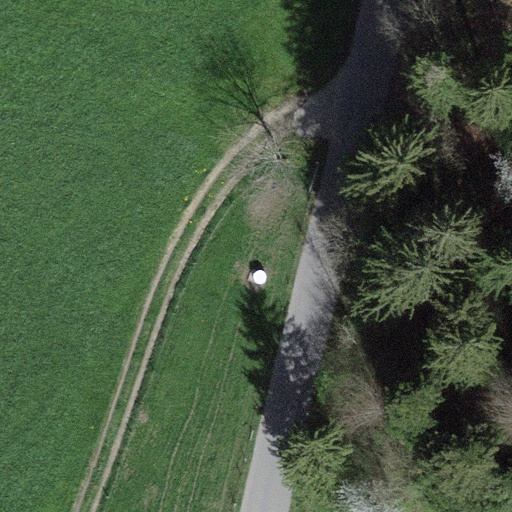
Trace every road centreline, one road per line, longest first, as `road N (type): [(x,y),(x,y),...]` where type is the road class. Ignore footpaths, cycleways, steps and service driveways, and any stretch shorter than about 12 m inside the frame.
road 1 (unclassified): [(264,511),(379,0)]
road 2 (track): [(356,102),(278,122),(207,205),(145,334),(89,511)]
